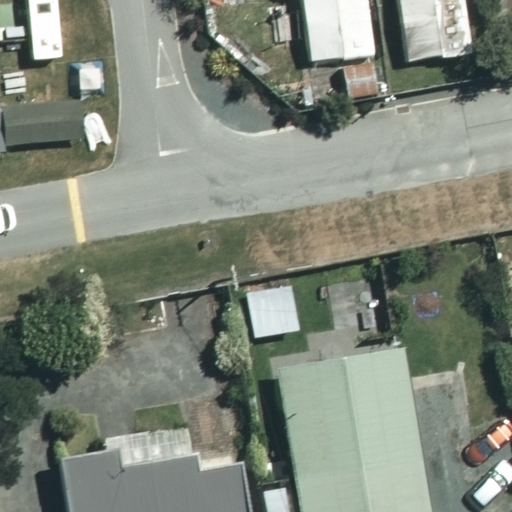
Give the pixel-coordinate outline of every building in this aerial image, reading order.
[(298,0),(307,61),(365,52),(357,0),(298,0)] [(432,54),(432,55),(462,50),(453,0),(390,0),(400,59),(432,54)] [(364,60),(335,65),(340,96),(369,91),(364,60)] [(301,511),(429,511),(403,347),(278,368),(301,511)] [(233,416),(224,360),(186,366),(195,422),(233,416)] [(200,456),(196,427),(103,441),(105,452),(62,458),(69,511),(242,511),(234,451),(200,456)]
